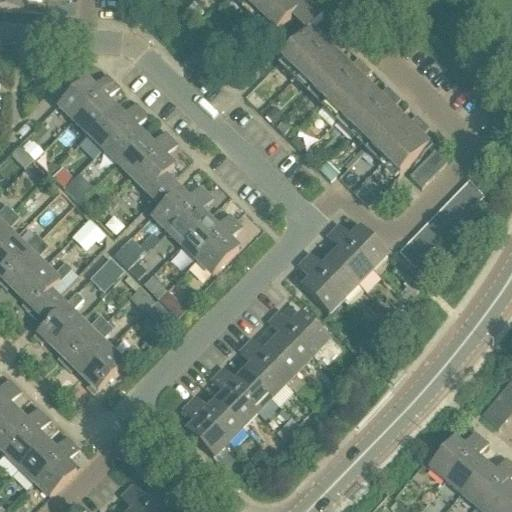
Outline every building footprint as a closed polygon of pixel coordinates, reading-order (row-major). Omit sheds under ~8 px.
[(0,0),(0,13),(24,16),(43,18),(44,8),(43,8),(30,7),(30,6),(25,6),(25,0),(0,0)] [(236,0),(276,38),(303,11),(294,2),(296,0),(236,0)] [(357,39),(380,15),(364,0),(350,0),(335,17),(357,39)] [(76,7),(50,4),(49,9),(48,18),(75,21),(76,7)] [(281,64),(296,79),(399,180),(425,153),(417,144),(429,131),(416,118),(404,131),(388,115),(400,103),(394,96),(387,90),(375,103),(359,87),(371,74),(358,61),(345,74),(330,59),(342,46),(329,33),(316,46),(307,37),(281,64)] [(420,50),(408,57),(414,67),(426,60),(420,50)] [(58,110),(74,125),(113,85),(107,79),(94,92),(85,83),(58,110)] [(113,85),(74,125),(88,139),(115,112),(107,104),(119,91),(113,85)] [(115,112),(88,139),(103,153),(142,114),(135,107),(123,120),(115,112)] [(275,111),(270,116),(266,120),(273,127),(278,123),(282,118),(275,111)] [(142,114),(103,153),(118,168),(144,141),(136,133),(149,120),(142,114)] [(144,141),(118,168),(132,182),(171,142),(165,136),(152,149),(144,141)] [(290,145),(300,156),(306,150),(295,140),(290,145)] [(171,142),(132,182),(148,197),(165,180),(174,170),(166,161),(178,149),(171,142)] [(34,164),(42,156),(32,146),(24,154),(34,164)] [(435,155),(409,181),(421,193),(447,167),(435,155)] [(51,165),(45,171),(51,177),(57,171),(51,165)] [(331,186),(337,180),(339,178),(327,166),(325,168),(319,174),(331,186)] [(64,193),(74,183),(62,172),(52,182),(64,193)] [(78,207),(80,206),(91,195),(76,180),(74,183),(64,193),(78,207)] [(161,211),(178,193),(174,189),(165,180),(148,197),(156,205),(161,211)] [(469,184),(459,194),(475,209),(484,200),(469,184)] [(152,221),(167,236),(207,196),(200,189),(188,202),(178,193),(161,211),(152,221)] [(364,189),(355,198),(368,212),(377,202),(364,189)] [(459,194),(452,202),(468,217),(475,209),(459,194)] [(207,196),(167,236),(182,250),(209,223),(200,214),(212,201),(207,196)] [(61,198),(55,204),(63,211),(69,205),(61,198)] [(452,202),(444,209),(460,224),(468,217),(452,202)] [(0,228),(13,215),(6,208),(0,215),(0,228)] [(444,209),(437,217),(453,232),(460,224),(444,209)] [(13,215),(0,228),(0,257),(15,242),(7,234),(20,222),(13,215)] [(209,223),(182,250),(197,264),(236,224),(229,217),(216,230),(209,223)] [(437,217),(429,225),(445,240),(453,232),(437,217)] [(105,238),(91,224),(74,242),(87,255),(105,238)] [(236,224),(197,264),(212,280),(239,252),(230,244),(243,231),(236,224)] [(429,225),(422,232),(438,248),(445,240),(429,225)] [(339,228),(332,235),(372,274),(388,258),(360,232),(352,241),(339,228)] [(422,232),(414,240),(430,255),(438,248),(422,232)] [(339,254),(331,262),(358,288),(372,274),(332,235),(326,241),(339,254)] [(15,242),(0,257),(0,286),(42,244),(35,237),(23,250),(15,242)] [(414,240),(407,248),(423,263),(430,255),(414,240)] [(42,244),(0,286),(0,288),(6,294),(10,289),(18,297),(44,271),(36,263),(49,250),(42,244)] [(126,248),(115,260),(128,272),(139,261),(126,248)] [(423,263),(407,248),(399,256),(414,271),(423,263)] [(310,257),(304,264),(344,303),(358,288),(331,262),(323,270),(310,257)] [(110,264),(91,284),(105,297),(124,278),(110,264)] [(344,303),(304,264),(297,271),(310,283),(301,292),(329,319),(344,303)] [(44,271),(18,297),(26,305),(22,309),(29,317),(50,295),(60,286),(72,273),(66,266),(53,279),(44,271)] [(146,275),(137,266),(128,275),(138,284),(146,275)] [(416,299),(422,293),(413,284),(407,290),(416,299)] [(47,327),(64,309),(60,305),(50,295),(29,317),(36,324),(40,320),(42,322),(47,327)] [(174,301),(168,295),(158,304),(164,310),(174,301)] [(45,343),(53,352),(80,324),(72,317),(84,303),(77,296),(64,309),(47,327),(34,340),(41,347),(45,343)] [(155,306),(148,300),(138,311),(144,317),(145,316),(155,307),(155,306)] [(281,314),(274,320),(314,359),(329,344),(302,317),(293,326),(281,314)] [(80,324),(53,352),(61,359),(57,363),(64,370),(107,326),(99,319),(88,333),(80,324)] [(170,320),(160,330),(163,333),(173,323),(170,320)] [(280,339),(273,347),(300,374),(314,359),(274,320),(268,327),(280,339)] [(107,326),(64,370),(70,376),(74,373),(82,380),(109,353),(101,346),(114,333),(107,326)] [(145,348),(149,352),(156,345),(152,341),(145,348)] [(252,343),(246,349),(286,389),(300,374),(273,347),(265,355),(252,343)] [(109,353),(82,380),(90,388),(86,392),(94,399),(124,368),(137,356),(130,349),(118,362),(109,353)] [(252,368),(244,376),(271,403),(286,389),(246,349),(239,356),(252,368)] [(223,372),(217,379),(257,418),(271,403),(244,376),(236,384),(223,372)] [(223,398),(215,406),(243,432),(257,418),(217,379),(210,385),(223,398)] [(511,383),(503,394),(511,401),(511,383)] [(0,406),(16,391),(9,384),(0,393),(0,406)] [(16,391),(0,406),(0,435),(18,417),(10,409),(22,397),(16,391)] [(511,401),(503,394),(496,402),(511,415),(511,401)] [(195,401),(188,408),(228,447),(243,432),(215,406),(208,413),(195,401)] [(511,415),(496,402),(489,410),(506,424),(511,416),(511,415)] [(228,447),(188,408),(182,414),(195,427),(186,436),(213,462),(228,447)] [(506,424),(489,410),(482,419),(499,433),(506,424)] [(18,417),(0,435),(0,453),(6,459),(45,419),(38,412),(26,425),(18,417)] [(45,419),(6,459),(20,473),(47,446),(39,438),(51,425),(45,419)] [(283,431),(277,438),(284,444),(290,438),(283,431)] [(429,471),(445,485),(481,442),(474,436),(463,450),(453,442),(429,471)] [(47,446),(20,473),(35,487),(74,448),(67,441),(55,454),(47,446)] [(481,442),(445,485),(461,498),(486,469),(477,462),(489,448),(481,442)] [(74,448),(35,487),(50,502),(77,475),(68,467),(80,454),(74,448)] [(486,469),(461,498),(477,511),(511,468),(511,467),(506,462),(494,476),(486,469)] [(511,468),(477,511),(502,511),(511,500),(511,490),(508,488),(511,483),(511,468)] [(420,489),(428,480),(421,474),(419,472),(417,475),(411,482),(420,489)] [(134,488),(127,495),(144,511),(175,511),(155,492),(147,501),(134,488)] [(130,511),(144,511),(127,495),(120,502),(130,511)] [(511,511),(511,500),(502,511),(511,511)]
